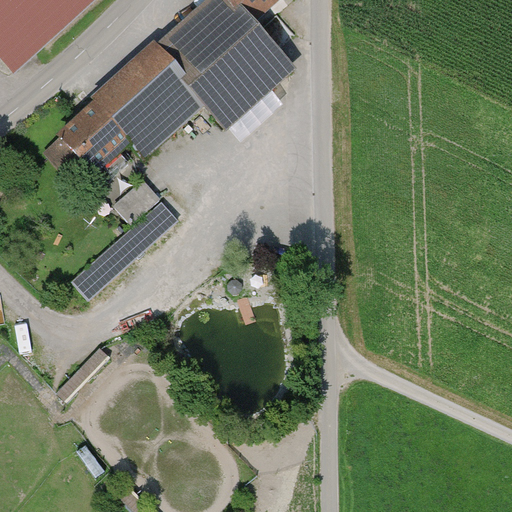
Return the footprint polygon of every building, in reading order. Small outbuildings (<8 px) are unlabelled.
[(108,0),(0,0),(0,53),(23,78),(108,0)] [(234,0),(235,1),(71,141),(115,192),(216,106),(241,134),(313,73),(268,20),(291,0),(234,0)] [(117,208),(134,227),(162,201),(145,183),(117,208)] [(162,203),(75,284),(94,304),(180,223),(162,203)] [(285,217),(286,254),(299,254),(298,217),(285,217)]
